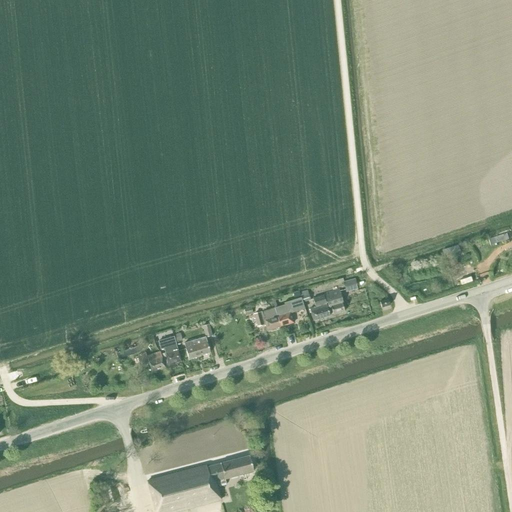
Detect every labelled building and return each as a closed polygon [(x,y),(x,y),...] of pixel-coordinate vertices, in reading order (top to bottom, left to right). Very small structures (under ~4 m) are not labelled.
[(507,233),(488,239),(490,245),(509,239),(507,233)] [(358,289),(354,279),(342,282),(346,293),(358,289)] [(310,300),(307,290),(299,293),(302,303),(310,300)] [(333,315),(344,311),(341,302),(341,303),(340,299),(338,290),(325,294),(328,308),(330,307),(333,315)] [(313,321),(329,316),(323,295),(312,299),(315,307),(309,309),(313,321)] [(274,308),(274,310),(276,316),(277,316),(280,327),(293,323),(290,314),(303,310),(299,298),(283,303),(284,305),(274,308)] [(274,308),(254,314),(257,326),(265,324),(267,331),(280,327),(277,316),(276,316),(274,310),(274,308)] [(212,336),(209,324),(202,326),(205,338),(212,336)] [(173,337),(175,343),(182,340),(180,333),(174,335),(175,337),(173,337)] [(160,354),(164,366),(168,364),(168,365),(180,361),(175,343),(173,337),(158,341),(160,350),(163,349),(165,353),(160,354)] [(188,359),(210,352),(207,342),(206,342),(205,337),(183,343),(188,359)] [(138,346),(121,352),(123,358),(140,352),(138,346)] [(160,354),(159,352),(146,356),(145,353),(137,356),(141,366),(148,363),(151,372),(165,367),(164,366),(160,354)] [(249,473),(253,472),(249,457),(205,468),(205,466),(146,481),(154,511),(176,511),(220,501),(215,482),(245,474),(245,475),(249,474),(249,473)]
